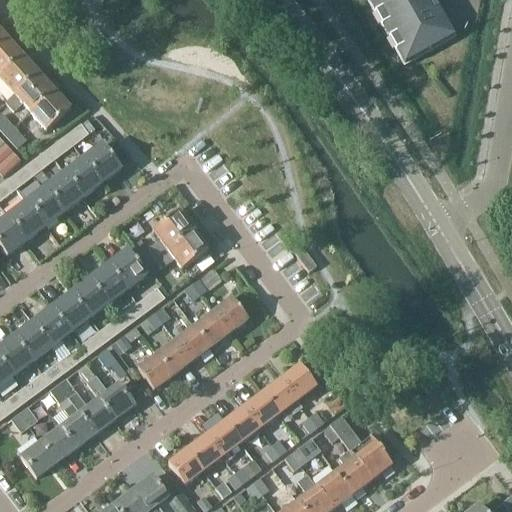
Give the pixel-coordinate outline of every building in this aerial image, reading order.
[(454,39),(432,0),(366,0),(404,67),(454,39)] [(0,78),(21,59),(5,41),(0,46),(0,78)] [(0,83),(14,98),(37,77),(21,59),(0,78),(0,83)] [(30,116),(53,94),(37,77),(14,98),(5,106),(13,116),(23,108),(30,116)] [(46,134),(70,112),(53,94),(30,116),(46,134)] [(0,134),(4,139),(13,131),(1,118),(0,118),(0,134)] [(72,148),(87,136),(80,127),(65,139),(72,148)] [(16,152),(25,144),(13,131),(4,139),(16,152)] [(57,160),(72,148),(65,139),(50,151),(57,160)] [(0,178),(1,180),(19,164),(3,146),(0,149),(0,178)] [(100,187),(120,172),(101,147),(81,162),(100,187)] [(34,178),(49,166),(41,157),(26,168),(34,178)] [(82,201),(100,187),(81,162),(63,176),(82,201)] [(18,190),(34,178),(26,168),(11,180),(18,190)] [(63,215),(82,201),(63,176),(44,190),(63,215)] [(0,203),(11,195),(4,186),(0,188),(0,203)] [(44,230),(63,215),(44,190),(25,205),(44,230)] [(174,199),(169,192),(160,199),(165,206),(174,199)] [(26,244),(44,230),(25,205),(7,219),(26,244)] [(145,269),(192,233),(178,214),(152,234),(160,243),(138,260),(145,269)] [(0,250),(6,259),(26,244),(7,219),(0,224),(0,250)] [(181,271),(206,252),(192,233),(145,269),(152,279),(174,263),(181,271)] [(299,253),(294,256),(306,272),(309,275),(317,269),(302,250),(299,253)] [(126,293),(145,278),(126,253),(106,268),(126,293)] [(207,257),(195,267),(200,273),(212,264),(207,257)] [(107,308),(126,293),(106,268),(88,282),(107,308)] [(206,291),(220,281),(214,273),(200,283),(206,291)] [(88,322),(107,308),(88,282),(69,297),(88,322)] [(199,299),(206,294),(199,283),(192,288),(199,299)] [(192,304),(199,299),(192,288),(185,294),(192,304)] [(148,313),(163,301),(156,292),(141,304),(148,313)] [(69,336),(88,322),(69,297),(50,311),(69,336)] [(227,337),(246,323),(230,302),(211,316),(227,337)] [(125,329),(140,318),(133,309),(118,320),(125,329)] [(51,350),(69,336),(50,311),(31,325),(51,350)] [(162,327),(169,322),(161,312),(154,317),(162,327)] [(209,351),(227,337),(211,316),(193,330),(209,351)] [(148,337),(162,327),(154,317),(140,328),(148,337)] [(110,341),(125,329),(118,320),(103,332),(110,341)] [(32,365),(51,350),(31,325),(13,339),(32,365)] [(191,365),(209,351),(193,330),(175,344),(191,365)] [(119,359),(124,355),(131,350),(129,347),(140,338),(135,331),(112,348),(119,359)] [(87,358),(103,346),(96,337),(81,349),(87,358)] [(0,361),(13,379),(32,365),(13,339),(0,349),(0,361)] [(172,379),(191,365),(175,344),(156,357),(172,379)] [(72,369),(87,358),(81,349),(65,360),(72,369)] [(97,360),(106,372),(116,365),(106,352),(97,360)] [(153,393),(172,379),(156,357),(137,372),(153,393)] [(0,389),(13,379),(0,361),(0,389)] [(308,362),(299,369),(314,390),(323,383),(308,362)] [(49,386),(64,375),(57,366),(42,377),(49,386)] [(106,395),(95,381),(85,368),(77,375),(86,387),(97,402),(113,423),(133,408),(117,387),(106,395)] [(295,404),(314,390),(299,369),(298,368),(279,383),(295,404)] [(33,398),(49,386),(42,377),(27,389),(33,398)] [(67,402),(75,395),(66,383),(58,389),(67,402)] [(279,383),(261,396),(277,418),(287,410),(292,418),(301,411),(295,404),(279,383)] [(58,389),(49,395),(59,408),(67,402),(58,389)] [(11,415),(26,404),(19,395),(4,406),(11,415)] [(94,438),(113,423),(97,402),(87,410),(75,395),(67,402),(72,408),(94,438)] [(261,396),(242,410),(258,432),(264,439),(273,432),(267,425),(277,418),(261,396)] [(0,423),(11,415),(4,406),(0,409),(0,423)] [(94,438),(72,408),(64,414),(70,423),(59,431),(75,452),(94,438)] [(240,445),(258,432),(242,410),(224,424),(240,445)] [(29,430),(37,424),(27,411),(19,418),(29,430)] [(315,431),(322,426),(315,416),(308,421),(315,431)] [(20,437),(29,430),(19,418),(11,424),(20,437)] [(375,435),(360,446),(341,420),(330,428),(339,440),(338,440),(349,455),(353,460),(354,460),(372,483),(391,468),(381,455),(387,451),(375,435)] [(308,436),(315,431),(308,421),(301,426),(308,436)] [(224,424),(206,438),(222,459),(226,465),(235,459),(230,453),(240,445),(224,424)] [(331,446),(338,440),(339,440),(330,428),(322,434),(331,446)] [(56,466),(75,452),(59,431),(40,445),(56,466)] [(297,445),(290,436),(279,444),(278,444),(271,449),(279,459),(297,445)] [(203,473),(222,459),(206,438),(187,452),(203,473)] [(298,453),(291,458),(300,470),(301,469),(307,464),(319,455),(311,443),(298,453)] [(36,481),(56,466),(40,445),(20,460),(36,481)] [(272,464),(279,459),(271,449),(264,454),(272,464)] [(184,487),(203,473),(187,452),(168,466),(184,487)] [(353,460),(349,455),(340,462),(344,468),(335,474),(352,497),(372,483),(354,460),(353,460)] [(293,475),(300,470),(291,458),(284,463),(293,475)] [(242,487),(260,473),(253,462),(234,476),(242,487)] [(333,511),(352,497),(335,474),(316,489),(333,511)] [(234,493),(242,487),(234,476),(226,483),(234,493)] [(306,496),(296,503),(302,511),(332,511),(333,511),(316,489),(310,481),(308,478),(298,485),(306,496)] [(157,511),(155,509),(167,500),(151,479),(131,494),(145,511),(157,511)] [(287,493),(293,488),(286,479),(280,484),(287,493)] [(261,498),(268,493),(260,482),(253,487),(261,498)] [(224,500),(231,495),(223,485),(216,490),(224,500)] [(254,504),(261,498),(253,487),(245,492),(254,504)] [(192,511),(208,511),(224,500),(216,490),(190,509),(192,511)] [(115,511),(145,511),(131,494),(112,508),(115,511)] [(245,504),(239,497),(237,498),(233,502),(238,509),(245,504)] [(175,511),(192,511),(190,509),(184,500),(173,509),(175,511)] [(302,511),(296,503),(285,511),(302,511)]
